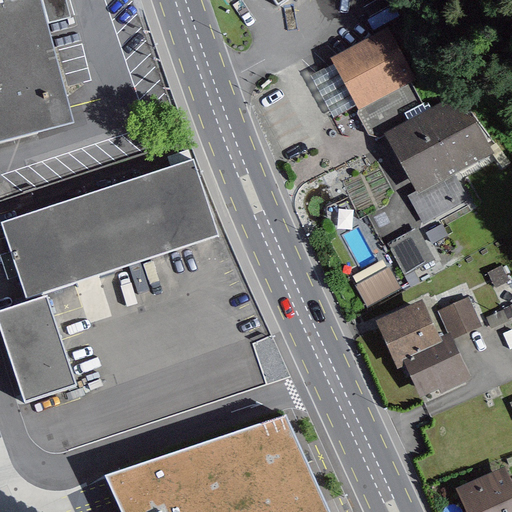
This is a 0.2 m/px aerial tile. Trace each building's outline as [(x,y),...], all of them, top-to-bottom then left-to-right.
[(0,0),(0,144),(75,125),(48,27),(73,20),(67,0),(0,0)] [(269,0),(276,8),(288,0),(269,0)] [(389,35),(331,63),(357,114),(415,84),(389,35)] [(413,194),(488,156),(460,100),(384,138),(413,194)] [(214,239),(189,163),(0,225),(0,236),(22,303),(41,297),(214,239)] [(356,263),(385,253),(371,214),(342,224),(356,263)] [(446,222),(426,230),(440,260),(459,251),(446,222)] [(390,239),(403,271),(436,258),(423,226),(390,239)] [(388,272),(356,290),(368,313),(401,295),(388,272)] [(73,391),(41,297),(0,310),(0,350),(20,409),(73,391)] [(439,349),(437,345),(419,305),(368,329),(388,373),(400,368),(439,349)] [(467,305),(443,315),(456,342),(479,331),(467,305)] [(439,349),(400,368),(417,404),(465,382),(446,341),(437,345),(439,349)] [(329,511),(286,417),(107,477),(121,511),(329,511)] [(511,511),(511,491),(503,472),(456,494),(464,511),(511,511)]
